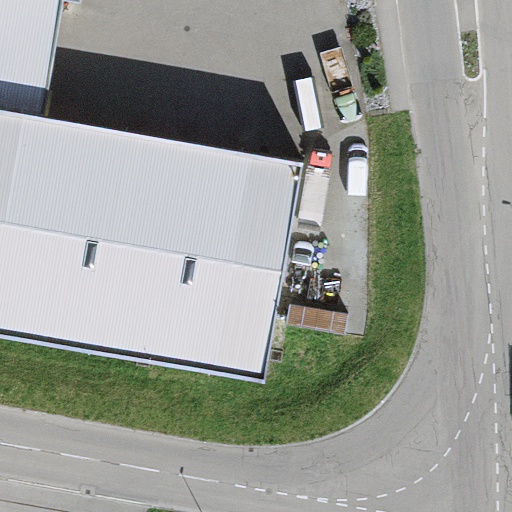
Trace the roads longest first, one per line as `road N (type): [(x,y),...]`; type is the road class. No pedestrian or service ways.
road 1 (residential): [(475,128),(494,487)]
road 2 (unclassified): [(353,511),(0,454)]
road 3 (residential): [(425,0),(438,83),(475,128)]
road 4 (residential): [(475,128),(501,78),(496,0)]
road 5 (unclassified): [(494,487),(366,511)]
